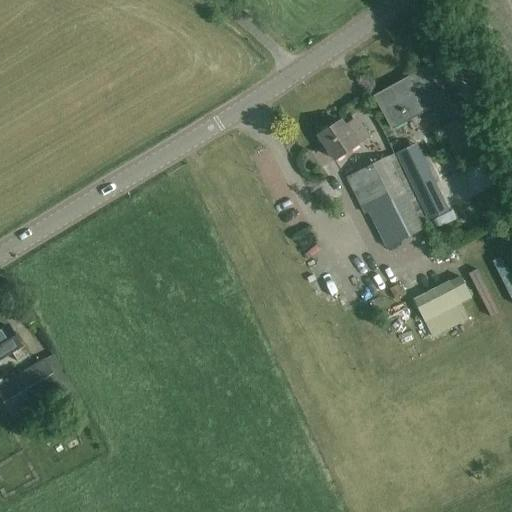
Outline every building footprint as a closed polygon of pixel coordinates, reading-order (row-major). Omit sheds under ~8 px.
[(415,94),(439,80),(431,65),(375,96),(392,128),(424,110),(415,94)] [(479,152),(445,89),(424,100),(453,153),(442,159),(451,174),(463,167),(461,162),(479,152)] [(357,117),(344,126),(340,120),(318,134),(335,159),(356,144),(369,136),(357,117)] [(368,212),(386,249),(428,228),(392,155),(346,177),(364,214),(368,212)] [(471,188),(482,167),(471,161),(460,182),(471,188)] [(460,276),(413,299),(425,322),(471,298),(460,276)] [(21,344),(20,345),(7,325),(0,329),(0,357),(11,351),(18,362),(28,356),(21,344)] [(29,407),(60,388),(66,399),(76,393),(53,353),(12,377),(7,368),(0,372),(0,397),(19,429),(36,419),(29,407)] [(79,417),(70,400),(59,406),(68,423),(79,417)]
